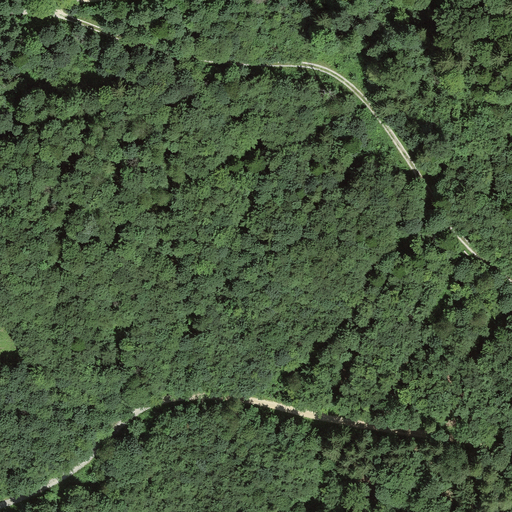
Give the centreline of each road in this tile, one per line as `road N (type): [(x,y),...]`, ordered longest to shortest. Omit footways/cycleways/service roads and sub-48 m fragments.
road 1 (track): [(511,276),(477,255),(387,126),(329,70),(166,51),(45,5)]
road 2 (track): [(0,504),(52,484),(143,410),(186,394),(511,445)]
